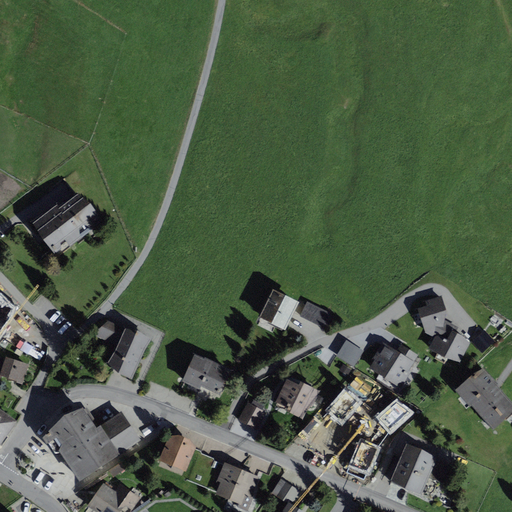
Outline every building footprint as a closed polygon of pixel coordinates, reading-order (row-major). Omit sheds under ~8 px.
[(102,221),(78,191),(59,207),(56,202),(31,222),(58,256),(102,221)] [(299,302),(272,289),(258,317),(285,330),(299,302)] [(434,337),(445,320),(447,311),(441,295),(425,301),(427,305),(418,308),(425,333),(434,337)] [(0,296),(0,324),(9,329),(16,312),(0,296)] [(330,313),(307,302),(300,316),(323,327),(330,313)] [(445,320),(434,337),(429,348),(444,357),(461,362),(470,343),(464,337),(456,332),(458,328),(445,320)] [(125,329),(108,321),(94,334),(116,345),(115,349),(105,365),(132,379),(151,339),(138,331),(125,329)] [(364,351),(346,340),(336,356),(354,367),(364,351)] [(375,360),(370,368),(405,390),(419,368),(412,364),(418,355),(400,344),(397,350),(383,342),(373,358),(375,360)] [(204,359),(195,354),(182,382),(199,389),(201,386),(204,388),(220,395),(232,370),(205,358),(204,359)] [(29,365),(6,357),(5,358),(0,356),(0,376),(23,384),(29,365)] [(482,366),(456,390),(492,430),(511,411),(511,402),(498,387),(496,385),(498,384),(482,366)] [(299,384),(287,378),(275,402),(287,408),(286,410),(303,419),(309,406),(312,407),(320,391),(301,382),(299,384)] [(266,412),(248,403),(238,421),(257,430),(266,412)] [(64,415),(43,436),(55,453),(60,452),(62,456),(80,482),(120,454),(100,426),(97,428),(83,408),(64,415)] [(0,444),(17,421),(0,409),(0,444)] [(100,426),(120,454),(141,440),(122,411),(100,426)] [(170,436),(159,460),(185,472),(195,449),(196,448),(190,439),(184,436),(180,435),(170,436)] [(405,444),(389,480),(421,494),(429,477),(444,484),(451,467),(436,460),(437,458),(405,444)] [(183,478),(217,492),(221,482),(217,481),(224,464),(215,461),(213,458),(202,454),(201,451),(195,449),(185,472),(183,478)] [(242,505),(246,494),(252,496),(260,477),(241,469),(224,463),(224,464),(217,481),(221,482),(217,492),(216,494),(242,505)] [(285,469),(273,464),(269,476),(279,480),(280,476),(282,476),(285,469)] [(300,491),(281,479),(271,493),(287,503),(289,502),(291,503),(300,491)] [(115,491),(103,483),(96,494),(88,506),(93,510),(91,511),(120,511),(125,505),(133,511),(141,498),(120,484),(115,491)] [(304,511),(291,503),(289,502),(287,503),(281,511),(304,511)]
